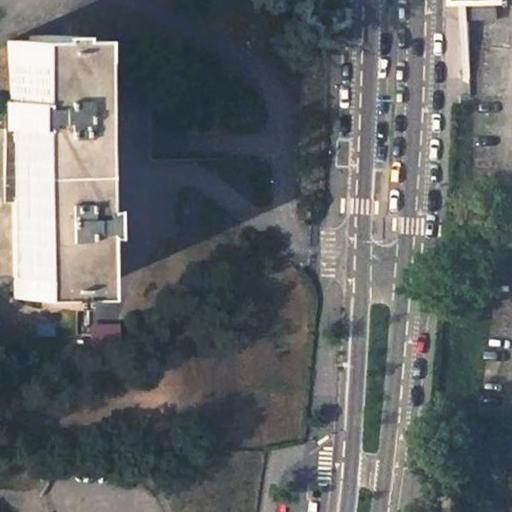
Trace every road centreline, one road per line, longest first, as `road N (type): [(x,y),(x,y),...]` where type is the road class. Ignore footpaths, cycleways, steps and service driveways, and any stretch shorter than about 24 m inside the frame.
road 1 (unclassified): [(381,511),(411,227),(420,0)]
road 2 (unclassified): [(369,0),(342,511)]
